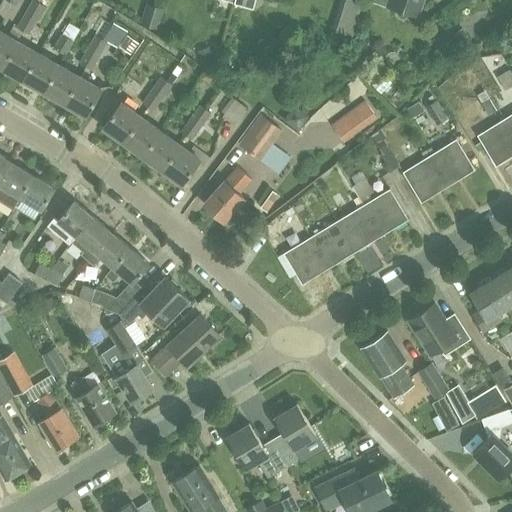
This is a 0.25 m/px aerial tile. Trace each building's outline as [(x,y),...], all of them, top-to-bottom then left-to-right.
[(35,0),(32,0),(26,11),(32,14),(31,17),(38,20),(46,6),(35,0)] [(235,0),(235,3),(254,8),(255,0),(235,0)] [(352,37),(354,32),(363,2),(357,0),(338,0),(329,29),(352,37)] [(374,0),(419,15),(424,0),(374,0)] [(159,29),(165,8),(146,3),(141,24),(159,29)] [(26,11),(17,27),(23,30),(30,34),(38,20),(31,17),(32,14),(26,11)] [(108,42),(118,47),(128,31),(114,22),(113,24),(104,39),(108,42)] [(13,25),(7,36),(0,31),(0,67),(1,68),(17,41),(23,30),(17,27),(13,25)] [(66,55),(72,44),(74,41),(62,33),(54,48),(66,55)] [(95,34),(87,48),(100,55),(108,42),(104,39),(95,34)] [(122,43),(133,51),(139,43),(128,35),(122,43)] [(447,65),(457,54),(456,53),(460,49),(447,38),(433,53),(447,65)] [(22,80),(38,53),(17,41),(1,68),(22,80)] [(482,48),(481,42),(467,45),(469,51),(482,48)] [(210,46),(197,50),(202,65),(215,61),(210,46)] [(87,48),(79,62),(92,70),(100,55),(87,48)] [(43,92),(59,65),(38,53),(22,80),(43,92)] [(64,104),(80,76),(59,65),(43,92),(64,104)] [(381,94),(393,82),(384,73),(372,84),(381,94)] [(80,76),(64,104),(86,116),(101,89),(80,76)] [(163,98),(173,84),(161,76),(152,89),(163,98)] [(152,89),(142,103),(154,111),(163,98),(152,89)] [(483,103),(481,104),(488,115),(497,109),(490,98),(483,103)] [(377,115),(366,99),(332,123),(344,139),(377,115)] [(234,124),(245,108),(235,100),(223,116),(234,124)] [(408,108),(413,116),(423,110),(419,102),(408,108)] [(122,142),(140,117),(120,103),(102,128),(122,142)] [(202,126),(212,113),(200,104),(191,118),(202,126)] [(298,130),(310,115),(294,104),(283,119),(298,130)] [(238,143),(261,160),(283,130),(260,113),(238,143)] [(142,156),(159,131),(140,117),(122,142),(142,156)] [(191,118),(181,131),(193,139),(202,126),(191,118)] [(496,165),(511,155),(511,131),(504,118),(478,134),(496,165)] [(391,171),(401,165),(384,138),(387,136),(382,129),(372,136),(382,153),(381,154),(391,171)] [(161,170),(179,145),(159,131),(142,156),(161,170)] [(426,150),(447,185),(474,169),(456,139),(435,151),(432,147),(426,150)] [(181,184),(199,159),(179,145),(161,170),(181,184)] [(206,163),(212,155),(203,149),(198,156),(201,158),(201,159),(206,163)] [(447,185),(426,150),(426,149),(421,152),(424,158),(402,171),(420,201),(447,185)] [(0,181),(11,162),(0,155),(0,181)] [(0,201),(12,208),(32,175),(11,162),(0,181),(0,201)] [(229,225),(240,212),(236,208),(243,200),(237,195),(250,181),(236,168),(202,206),(222,223),(223,222),(229,225)] [(32,175),(12,208),(13,209),(21,196),(40,208),(52,187),(32,175)] [(381,235),(408,219),(389,188),(363,204),(381,235)] [(270,203),(279,212),(291,201),(282,192),(270,203)] [(71,241),(92,216),(73,201),(58,219),(55,216),(47,226),(69,244),(72,242),(71,241)] [(355,251),(381,235),(363,204),(336,220),(355,251)] [(88,259),(110,232),(92,216),(71,241),(72,242),(83,251),(81,254),(88,259)] [(329,267),(355,251),(336,220),(310,236),(329,267)] [(112,267),(129,247),(110,232),(88,259),(95,265),(101,258),(112,267)] [(302,283),(329,267),(310,236),(284,253),(302,283)] [(112,267),(106,275),(114,281),(120,273),(131,282),(131,283),(134,280),(148,263),(129,247),(112,267)] [(45,279),(51,267),(40,262),(34,274),(45,279)] [(511,266),(493,278),(510,305),(511,303),(511,266)] [(58,286),(64,273),(51,267),(45,279),(58,286)] [(0,283),(0,297),(13,306),(16,302),(10,298),(21,281),(8,272),(1,281),(1,282),(0,283)] [(118,312),(122,319),(127,326),(138,314),(142,318),(150,310),(165,324),(189,298),(166,277),(149,294),(142,287),(132,297),(118,312)] [(496,314),(510,305),(493,278),(469,292),(480,310),(473,315),(482,330),(499,319),(496,314)] [(91,300),(95,288),(83,284),(79,297),(91,300)] [(102,307),(117,312),(118,312),(132,297),(124,289),(117,297),(107,292),(96,288),(95,288),(91,300),(92,300),(102,305),(102,307)] [(46,313),(58,307),(53,296),(40,302),(46,313)] [(13,307),(13,306),(0,297),(0,312),(13,307)] [(448,324),(435,304),(409,319),(431,354),(441,348),(445,355),(471,339),(458,318),(448,324)] [(121,320),(122,319),(118,312),(117,312),(109,318),(114,324),(107,328),(123,354),(137,344),(121,320)] [(186,366),(220,336),(201,315),(168,346),(167,345),(151,359),(166,376),(182,362),(186,366)] [(0,338),(29,326),(26,318),(0,329),(0,338)] [(413,384),(400,363),(405,360),(387,331),(360,347),(378,376),(381,375),(393,396),(413,384)] [(116,343),(102,352),(117,376),(116,376),(132,401),(153,387),(137,363),(129,350),(123,354),(116,343)] [(54,376),(68,368),(55,346),(42,354),(54,376)] [(0,369),(15,395),(33,384),(13,349),(0,357),(0,369)] [(446,392),(450,389),(432,362),(417,371),(435,399),(446,392)] [(0,403),(13,397),(0,373),(0,403)] [(89,388),(83,378),(72,385),(79,395),(76,397),(94,425),(116,411),(97,383),(89,388)] [(462,423),(475,415),(467,402),(457,384),(450,389),(446,392),(462,423)] [(57,448),(78,435),(49,391),(36,400),(47,417),(40,422),(57,448)] [(308,450),(303,442),(317,434),(298,402),(274,416),(284,432),(273,439),(289,464),(300,458),(299,456),(308,450)] [(0,413),(0,469),(5,479),(31,464),(14,435),(13,435),(1,416),(0,413)] [(289,464),(273,439),(263,445),(249,422),(226,435),(245,467),(257,459),(267,477),(278,470),(289,464)] [(500,478),(511,464),(511,454),(491,434),(473,452),(500,478)] [(230,511),(219,494),(199,463),(172,480),(192,511),(202,505),(205,511),(230,511)] [(355,466),(314,487),(322,503),(341,494),(345,502),(349,511),(361,511),(388,499),(375,471),(362,477),(355,466)] [(267,507),(262,498),(244,507),(246,511),(286,511),(281,500),(267,507)] [(137,507),(133,500),(114,511),(150,511),(145,503),(137,507)]
